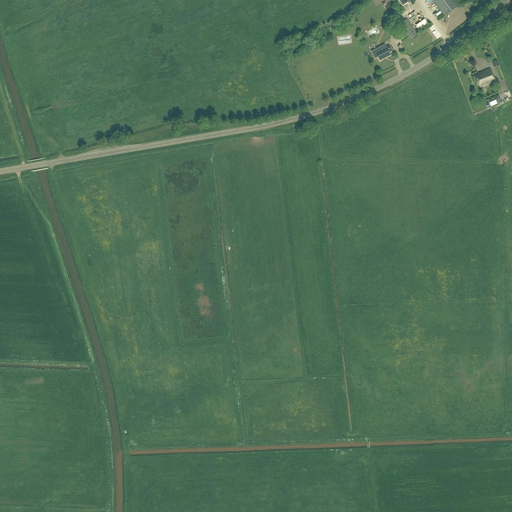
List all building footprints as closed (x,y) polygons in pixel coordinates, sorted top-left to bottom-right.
[(458,6),(452,0),(430,0),(443,17),(458,6)] [(417,34),(406,20),(398,25),(409,40),(417,34)] [(390,51),(388,45),(384,47),(384,48),(375,52),(378,59),(388,55),(387,52),(390,51)] [(496,81),(491,68),(482,72),(483,73),(475,76),(480,88),(496,81)] [(486,100),(488,104),(500,98),(499,95),(486,100)] [(500,98),(488,104),(485,105),(487,108),(502,102),(500,98)]
